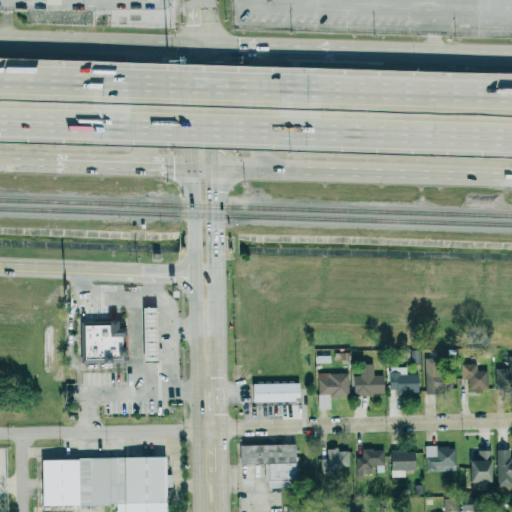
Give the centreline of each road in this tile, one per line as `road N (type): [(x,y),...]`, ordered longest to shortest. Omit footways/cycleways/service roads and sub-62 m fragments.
road 1 (motorway): [(0,128),(511,141)]
road 2 (motorway): [(511,96),(0,84)]
road 3 (residential): [(511,419),(197,429)]
road 4 (primary): [(269,170),(511,176)]
road 5 (secondary): [(192,41),(196,276)]
road 6 (residential): [(0,430),(197,429)]
road 7 (tertiary): [(0,269),(196,276)]
road 8 (primary): [(192,41),(0,33)]
road 9 (primary): [(511,50),(352,45)]
road 10 (secondary): [(221,428),(217,277)]
road 11 (primary): [(267,43),(257,65),(255,147),(269,170)]
road 12 (primary): [(143,166),(154,144),(152,59),(142,39)]
road 13 (secondary): [(216,168),(215,41)]
